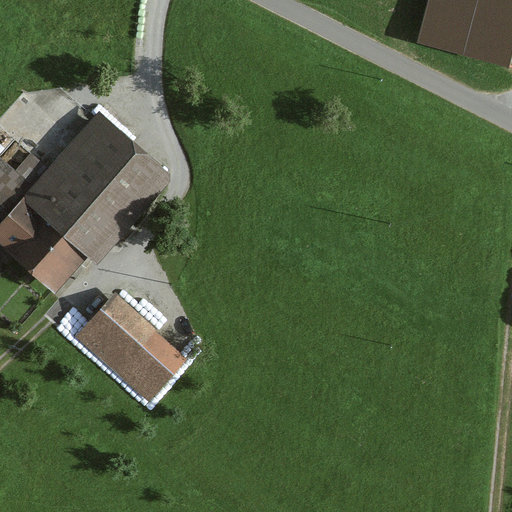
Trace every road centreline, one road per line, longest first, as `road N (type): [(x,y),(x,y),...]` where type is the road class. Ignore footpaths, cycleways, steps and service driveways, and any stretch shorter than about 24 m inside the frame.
road 1 (unclassified): [(511,124),(260,0)]
road 2 (track): [(511,331),(493,511)]
